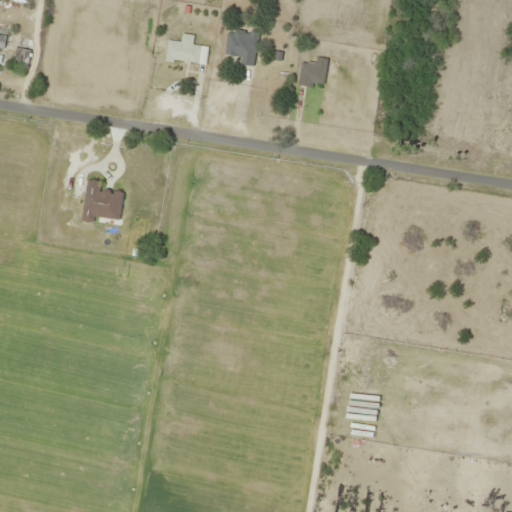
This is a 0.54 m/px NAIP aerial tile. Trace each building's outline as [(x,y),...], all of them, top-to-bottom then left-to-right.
[(239,63),(255,65),(258,32),(228,28),(225,54),(240,56),(239,63)] [(206,63),(207,46),(193,45),(193,35),(182,34),(181,41),(167,40),(166,61),(206,63)] [(15,66),(27,66),(27,49),(15,49),(15,66)] [(315,63),(302,61),(299,83),(324,87),(328,59),(316,57),(315,63)] [(94,217),(120,220),(124,192),(101,189),(102,181),(87,180),(82,221),(93,223),(94,217)]
